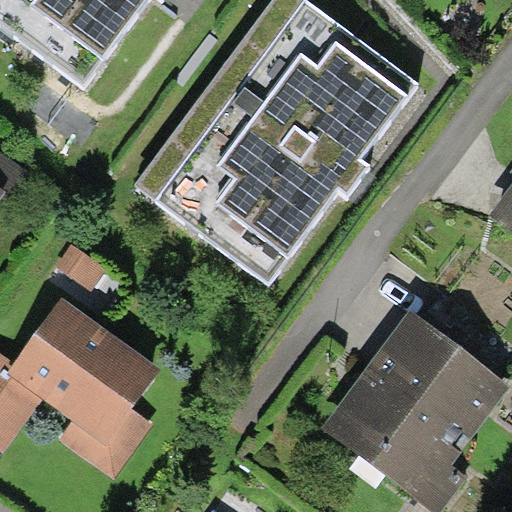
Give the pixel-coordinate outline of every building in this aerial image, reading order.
[(0,0),(0,34),(85,98),(156,3),(163,8),(168,0),(0,0)] [(420,86),(301,0),(276,0),(135,194),(270,292),(338,199),(349,206),(373,173),(362,165),(420,86)] [(0,196),(17,172),(0,160),(0,196)] [(511,165),(503,177),(511,184),(511,190),(486,223),(511,243),(511,165)] [(66,250),(36,290),(57,305),(8,370),(0,363),(0,456),(37,407),(64,427),(52,443),(110,486),(151,431),(132,417),(159,381),(91,330),(120,290),(66,250)] [(506,396),(410,320),(320,433),(418,511),(450,511),(478,478),(455,459),(506,396)]
